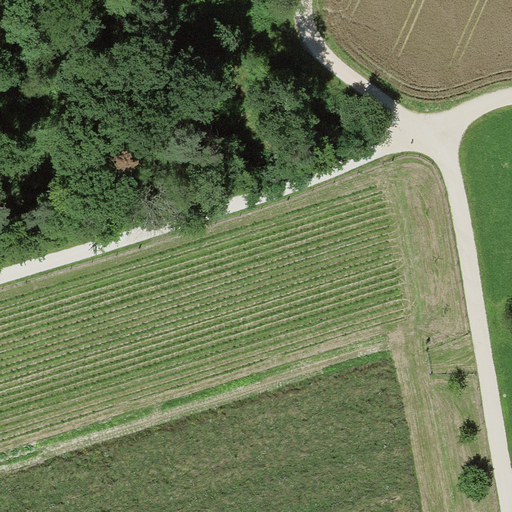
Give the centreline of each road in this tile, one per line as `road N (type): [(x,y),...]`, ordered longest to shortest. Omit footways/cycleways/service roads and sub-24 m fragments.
road 1 (track): [(0,273),(193,216),(423,128)]
road 2 (track): [(423,128),(452,166),(510,511)]
road 3 (track): [(423,128),(319,48),(305,0)]
